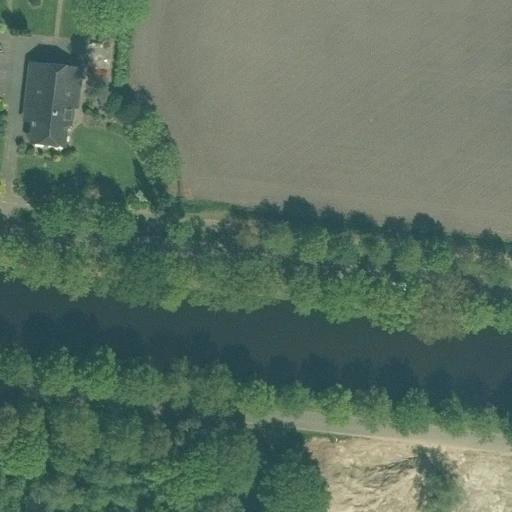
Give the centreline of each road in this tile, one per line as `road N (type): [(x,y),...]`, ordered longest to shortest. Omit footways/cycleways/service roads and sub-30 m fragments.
road 1 (tertiary): [(511,296),(0,233)]
road 2 (unclassified): [(511,446),(0,385)]
